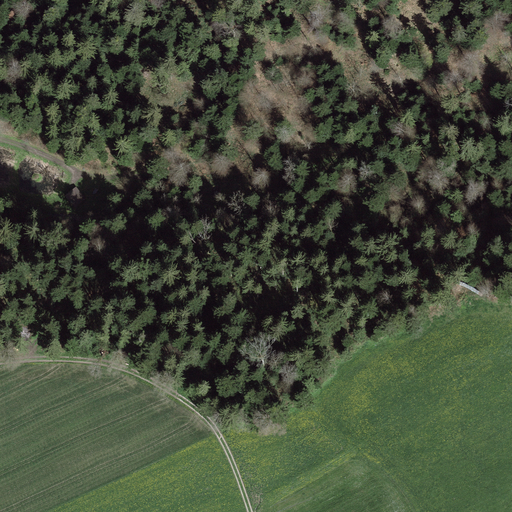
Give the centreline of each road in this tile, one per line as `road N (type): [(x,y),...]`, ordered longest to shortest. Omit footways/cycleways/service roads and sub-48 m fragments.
road 1 (track): [(250,511),(224,445),(188,401),(86,359),(0,361)]
road 2 (track): [(260,169),(188,183),(99,176),(0,139)]
